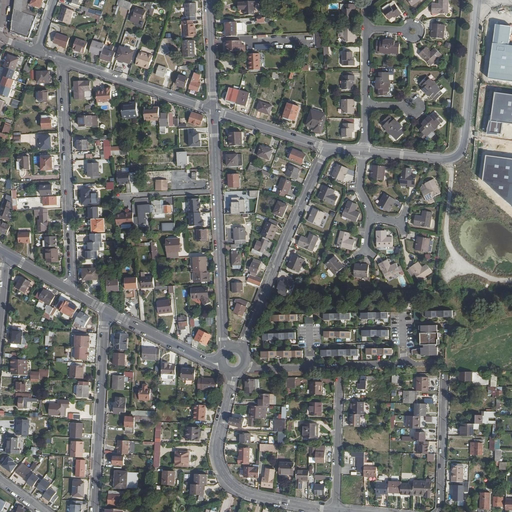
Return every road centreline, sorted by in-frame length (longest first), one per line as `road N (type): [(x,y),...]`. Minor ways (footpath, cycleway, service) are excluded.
road 1 (tertiary): [(363,151),(458,154),(478,0)]
road 2 (residential): [(213,110),(228,350)]
road 3 (residential): [(62,60),(72,291)]
road 4 (tertiary): [(233,370),(216,443),(223,475),(247,493),(335,510)]
road 5 (tertiary): [(239,351),(328,148)]
road 6 (residential): [(94,511),(105,310)]
road 7 (residential): [(213,110),(62,60)]
road 8 (residential): [(439,511),(444,374)]
road 9 (residential): [(335,510),(339,377)]
road 10 (residential): [(328,148),(213,110)]
